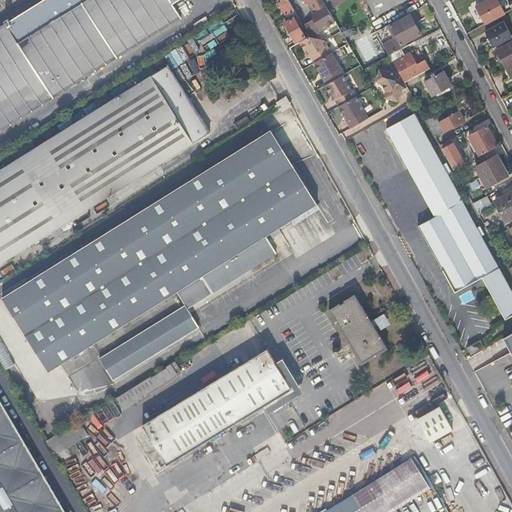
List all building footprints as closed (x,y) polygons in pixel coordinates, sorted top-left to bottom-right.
[(0,131),(181,18),(173,4),(170,0),(42,0),(0,26),(0,131)] [(288,0),(276,0),(286,18),(295,12),(288,0)] [(321,0),(299,0),(300,1),(304,2),(306,1),(307,4),(308,4),(314,14),(313,15),(316,19),(303,26),(304,27),(309,37),(327,69),(358,123),(367,118),(355,97),(354,97),(342,75),(323,40),(316,39),(319,32),(335,22),(329,12),(322,0),(321,0)] [(338,0),(321,0),(322,0),(329,12),(341,4),(339,2),(338,0)] [(366,0),(375,16),(404,0),(366,0)] [(484,24),(504,13),(497,0),(487,0),(475,7),(484,24)] [(413,13),(410,15),(421,35),(424,33),(413,13)] [(421,35),(410,15),(390,25),(397,37),(401,45),(404,43),(421,35)] [(305,36),(301,29),(295,18),(285,23),(295,41),(305,36)] [(493,48),(511,40),(511,35),(506,22),(485,31),(493,48)] [(306,39),(309,37),(304,27),(301,29),(305,36),(306,39)] [(306,39),(300,42),(305,52),(307,51),(310,56),(326,85),(324,86),(330,96),(332,95),(335,100),(338,106),(337,107),(350,128),(358,123),(327,69),(309,37),(306,39)] [(402,48),(405,46),(404,43),(401,45),(397,37),(382,45),(388,56),(399,50),(402,48)] [(511,41),(495,50),(510,77),(511,75),(511,41)] [(402,55),(399,50),(388,56),(396,70),(404,83),(414,77),(429,70),(424,60),(416,64),(410,52),(402,55)] [(0,264),(210,133),(168,65),(0,170),(0,264)] [(309,66),(303,70),(308,80),(315,77),(309,66)] [(400,91),(406,87),(404,83),(396,70),(386,76),(378,73),(375,82),(381,84),(386,93),(386,95),(384,98),(387,99),(397,102),(400,91)] [(451,87),(443,72),(424,82),(433,97),(451,87)] [(281,110),(283,112),(292,106),(286,97),(277,103),(278,104),(280,107),(277,109),(279,111),(281,110)] [(299,100),(294,103),(302,117),(307,114),(299,100)] [(438,122),(435,115),(425,120),(435,137),(463,121),(458,112),(438,122)] [(482,278),(505,319),(511,315),(511,291),(481,236),(484,234),(479,225),(476,227),(447,176),(451,174),(445,162),(441,164),(413,114),(387,128),(435,216),(418,226),(454,293),(482,278)] [(342,133),(345,139),(376,124),(373,118),(342,133)] [(479,156),(497,146),(485,125),(469,133),(470,136),(468,137),(476,151),(479,156)] [(202,277),(206,283),(210,290),(212,294),(277,253),(271,243),(267,237),(318,205),(294,167),(271,130),(252,142),(203,172),(146,208),(92,241),(2,298),(49,373),(93,345),(176,293),(202,277)] [(452,143),(441,148),(454,170),(464,164),(458,153),(452,143)] [(463,150),(458,153),(464,164),(479,156),(476,151),(470,155),(466,147),(462,149),(463,150)] [(476,166),(487,186),(507,176),(497,156),(476,166)] [(511,217),(511,191),(496,201),(506,221),(511,217)] [(491,207),(485,197),(473,203),(479,214),(491,207)] [(210,290),(185,305),(99,358),(114,381),(200,328),(224,313),(212,294),(210,290)] [(386,348),(355,296),(331,311),(362,363),(386,348)] [(511,332),(472,356),(511,429),(511,332)] [(483,348),(480,341),(467,347),(471,354),(483,348)] [(292,390),(268,349),(143,425),(167,465),(292,390)] [(95,361),(88,366),(95,375),(102,371),(95,361)] [(176,361),(172,363),(178,374),(182,372),(176,361)] [(178,374),(172,363),(166,367),(167,368),(173,377),(178,374)] [(123,408),(173,377),(167,368),(152,377),(151,376),(116,398),(123,408)] [(69,377),(79,392),(90,385),(81,370),(69,377)] [(0,511),(65,511),(0,400),(0,511)] [(453,430),(440,407),(417,419),(430,442),(453,430)] [(88,436),(80,421),(47,442),(55,456),(88,436)] [(387,511),(429,487),(412,460),(328,511),(387,511)] [(103,476),(107,472),(97,463),(93,467),(103,476)]
